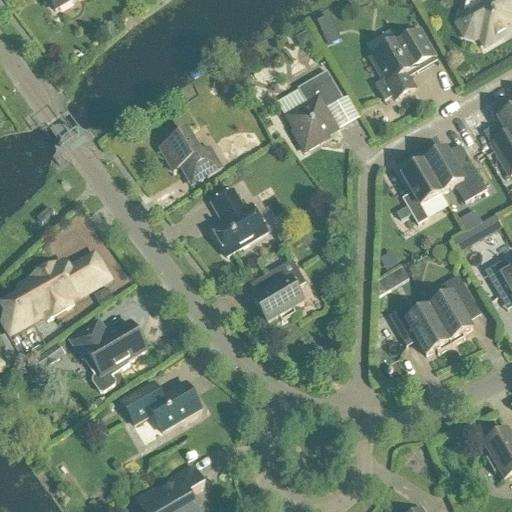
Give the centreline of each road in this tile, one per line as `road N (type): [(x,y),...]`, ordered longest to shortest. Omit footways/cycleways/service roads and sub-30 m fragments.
road 1 (residential): [(291,397),(239,364),(185,308),(0,46)]
road 2 (residential): [(364,426),(371,171),(511,83)]
road 3 (residential): [(511,385),(452,415),(364,426)]
road 4 (residential): [(300,511),(259,475),(291,397)]
